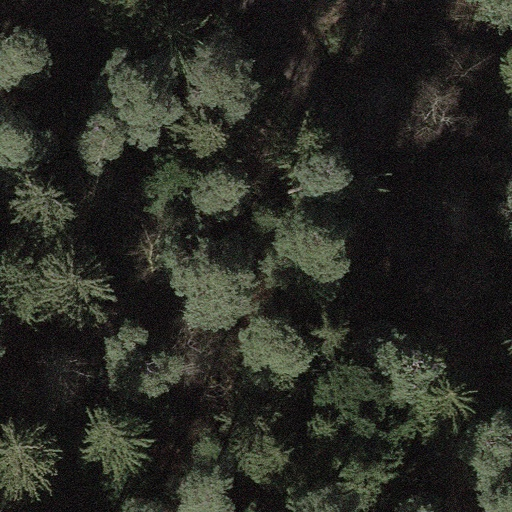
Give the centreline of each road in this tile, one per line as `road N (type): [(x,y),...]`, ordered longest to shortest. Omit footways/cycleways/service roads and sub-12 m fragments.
road 1 (track): [(283,0),(511,398)]
road 2 (track): [(133,0),(0,64)]
